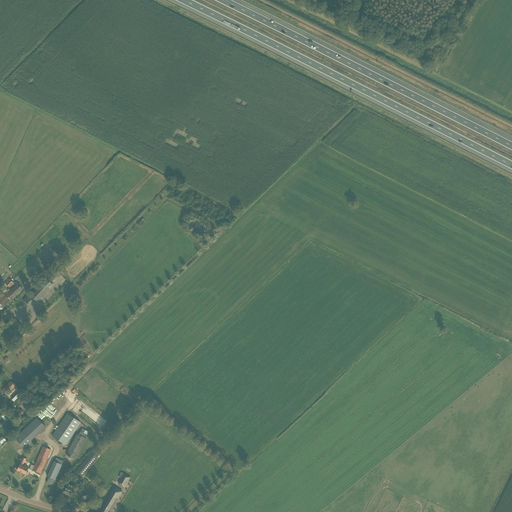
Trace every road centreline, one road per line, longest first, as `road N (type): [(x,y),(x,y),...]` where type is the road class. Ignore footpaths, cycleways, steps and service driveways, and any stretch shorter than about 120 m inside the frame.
road 1 (track): [(508,337),(308,237),(100,433),(66,407)]
road 2 (motorway): [(177,0),(511,166)]
road 3 (motorway): [(511,144),(219,0)]
road 4 (track): [(289,0),(433,68),(473,0)]
